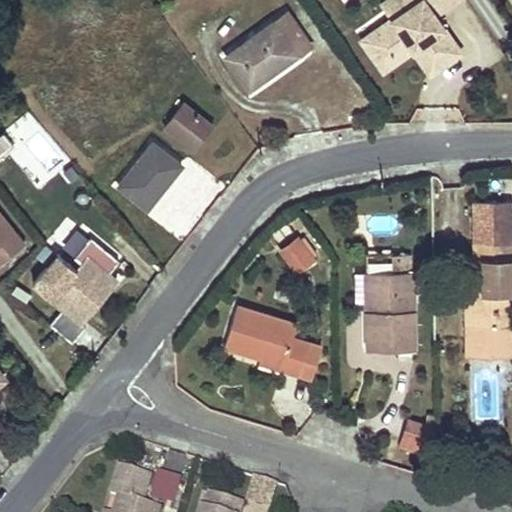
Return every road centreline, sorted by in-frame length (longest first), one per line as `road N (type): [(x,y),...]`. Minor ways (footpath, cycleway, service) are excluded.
road 1 (residential): [(511,144),(316,163),(267,185),(109,389)]
road 2 (residential): [(109,389),(156,413),(345,472)]
road 3 (residential): [(109,389),(13,511)]
road 4 (residential): [(345,472),(467,511)]
